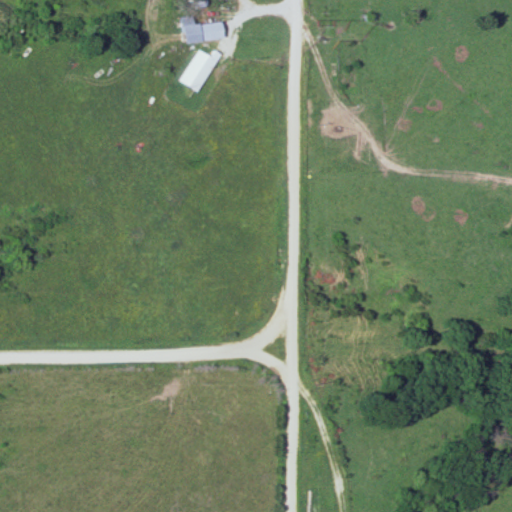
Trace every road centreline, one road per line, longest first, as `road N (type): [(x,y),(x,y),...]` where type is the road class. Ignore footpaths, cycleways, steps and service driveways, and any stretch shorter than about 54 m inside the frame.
road 1 (residential): [(298,0),(293,511)]
road 2 (residential): [(0,359),(294,356)]
